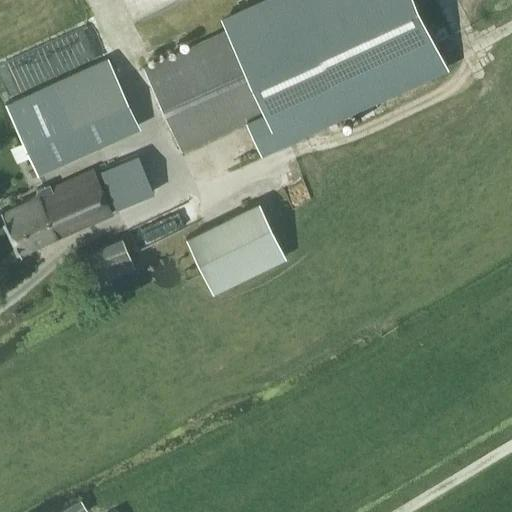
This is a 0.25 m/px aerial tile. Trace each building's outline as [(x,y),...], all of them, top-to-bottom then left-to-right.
[(143,68),(181,150),(245,121),(259,150),(447,64),(417,0),(267,0),(223,20),(228,30),(143,68)] [(35,170),(137,123),(107,58),(5,104),(35,170)] [(36,195),(0,211),(19,254),(36,247),(41,249),(48,246),(49,241),(111,213),(91,170),(52,188),(49,183),(37,189),(35,193),(36,195)] [(185,237),(212,293),(285,257),(258,202),(185,237)] [(86,511),(79,499),(57,511),(86,511)]
